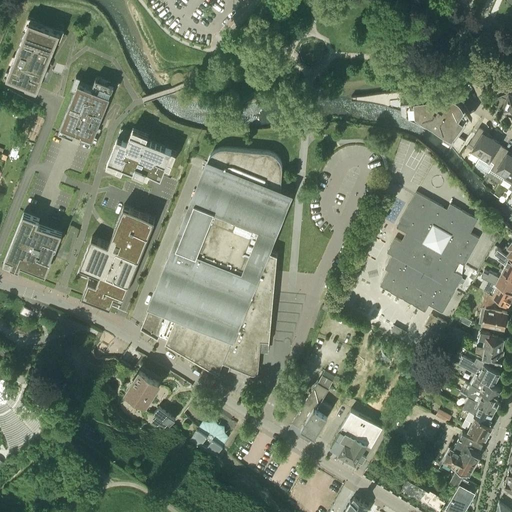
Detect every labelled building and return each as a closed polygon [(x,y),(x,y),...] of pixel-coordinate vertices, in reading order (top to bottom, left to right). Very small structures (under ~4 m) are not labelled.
[(30,19),(7,75),(23,81),(38,87),(47,66),(61,31),(30,19)] [(114,82),(105,78),(97,74),(93,83),(79,77),(69,101),(58,127),(74,134),(76,128),(84,131),(81,139),(96,145),(97,146),(103,128),(97,126),(98,123),(100,120),(100,119),(107,101),(114,82)] [(472,113),(464,101),(462,100),(460,98),(459,96),(456,94),(454,93),(448,92),(401,97),(401,100),(402,109),(407,111),(428,121),(447,138),(450,141),(451,142),(472,113)] [(511,94),(509,93),(506,98),(502,96),(495,99),(494,99),(497,103),(502,106),(501,109),(503,109),(502,111),(508,116),(510,112),(511,113),(511,94)] [(131,131),(120,126),(106,164),(123,171),(125,165),(129,167),(132,168),(136,170),(135,173),(148,179),(150,174),(152,170),(162,174),(166,164),(171,166),(177,147),(173,145),(173,144),(148,134),(150,130),(134,123),(131,131)] [(480,157),(492,138),(488,135),(489,134),(486,133),(487,131),(479,126),(470,142),(475,145),(473,149),(472,152),(479,156),(478,156),(480,157)] [(490,159),(495,163),(504,147),(499,144),(500,143),(492,138),(480,157),(481,158),(488,162),(490,159)] [(282,182),(283,170),(283,167),(284,164),(283,161),(282,158),(280,155),(278,153),(275,151),(272,149),(270,148),(267,148),(226,144),(222,144),(218,146),(216,147),(213,150),(210,153),(208,153),(207,156),(205,161),(190,199),(173,240),(148,304),(150,305),(141,327),(158,338),(159,335),(167,338),(165,342),(219,374),(223,362),(230,364),(229,368),(246,375),(248,375),(250,374),(252,373),(253,373),(254,373),(255,373),(256,372),(257,371),(258,371),(258,370),(259,369),(259,367),(259,365),(261,349),(265,350),(269,350),(270,342),(276,277),(276,270),(279,251),(271,248),(295,188),(282,182)] [(511,151),(504,147),(495,163),(487,175),(500,183),(504,177),(504,178),(511,164),(511,153),(511,151)] [(470,231),(477,218),(450,203),(447,208),(430,198),(416,191),(397,226),(403,229),(407,231),(405,235),(402,241),(395,237),(388,251),(393,254),(385,267),(389,269),(380,284),(404,298),(412,302),(426,310),(430,303),(442,311),(455,289),(462,275),(454,270),(459,260),(465,263),(471,250),(479,237),(470,231)] [(82,293),(118,308),(156,216),(124,203),(120,214),(114,228),(113,230),(112,233),(109,240),(92,233),(76,274),(88,279),(82,293)] [(40,214),(35,211),(24,207),(4,261),(20,268),(22,262),(46,272),(53,256),(53,255),(55,255),(55,254),(57,250),(56,249),(56,248),(62,231),(63,229),(59,227),(48,223),(38,219),(40,214)] [(496,241),(501,231),(496,229),(490,238),(496,241)] [(506,245),(503,249),(511,256),(511,239),(507,245),(506,245)] [(511,256),(503,249),(502,250),(498,246),(495,251),(499,254),(498,256),(502,259),(499,265),(501,266),(500,268),(502,270),(502,269),(511,273),(511,256)] [(490,277),(511,289),(511,287),(511,273),(502,269),(502,270),(499,275),(491,269),(489,272),(485,269),(483,273),(490,277)] [(511,288),(511,289),(490,277),(486,284),(483,289),(486,290),(497,296),(508,302),(511,297),(511,296),(511,288)] [(507,311),(498,309),(494,308),(497,296),(486,290),(482,306),(483,306),(479,321),(494,325),(504,327),(505,323),(507,322),(508,317),(507,315),(507,311)] [(327,310),(330,304),(332,299),(328,297),(323,307),(327,310)] [(24,306),(20,313),(28,318),(30,314),(32,316),(34,312),(24,306)] [(450,324),(455,326),(459,319),(458,318),(461,313),(457,311),(450,324)] [(441,333),(447,322),(431,313),(425,324),(441,333)] [(484,338),(483,343),(504,347),(505,343),(504,339),(504,337),(498,336),(498,335),(489,333),(490,331),(481,329),(480,337),(484,338)] [(504,347),(483,343),(483,344),(477,343),(476,349),(482,351),(482,355),(483,355),(482,357),(491,359),(490,360),(494,360),(493,364),(501,369),(502,367),(501,367),(502,361),(501,361),(501,360),(503,359),(504,356),(503,354),(504,347)] [(500,371),(479,359),(476,357),(476,358),(474,361),(463,354),(458,363),(477,373),(477,372),(501,386),(496,383),(499,379),(496,377),(500,371)] [(423,371),(439,379),(444,368),(429,360),(423,371)] [(159,383),(140,371),(127,391),(147,403),(159,383)] [(500,389),(501,386),(477,372),(477,373),(471,383),(471,384),(498,399),(499,398),(498,397),(501,392),(500,390),(500,389)] [(323,373),(322,373),(318,380),(329,386),(333,379),(332,379),(323,373)] [(6,378),(0,378),(0,397),(8,396),(6,378)] [(292,421),(314,435),(315,435),(328,414),(328,413),(332,406),(321,400),(330,386),(329,386),(318,380),(292,421)] [(497,408),(499,404),(498,402),(497,401),(498,399),(471,384),(468,389),(470,389),(467,394),(478,400),(477,401),(477,402),(480,403),(480,402),(494,411),(494,410),(493,410),(494,408),(495,409),(497,408)] [(495,412),(494,411),(480,402),(480,403),(477,402),(477,401),(469,396),(466,401),(463,407),(469,411),(492,423),(495,418),(492,416),(495,412)] [(194,403),(187,410),(192,416),(200,410),(194,403)] [(449,421),(452,415),(433,404),(429,411),(449,421)] [(165,429),(169,424),(171,425),(176,418),(159,405),(154,413),(157,415),(151,423),(155,427),(161,427),(165,429)] [(340,426),(330,444),(331,448),(355,462),(358,457),(363,460),(383,425),(351,408),(351,409),(341,426),(340,426)] [(492,424),(492,423),(469,411),(462,424),(485,436),(489,429),(491,429),(493,425),(492,424)] [(200,424),(195,433),(189,442),(215,458),(223,445),(226,440),(224,439),(227,435),(224,431),(223,426),(218,424),(214,420),(209,422),(204,421),(202,425),(200,424)] [(446,449),(474,465),(477,459),(480,459),(483,453),(478,450),(483,440),(463,429),(460,435),(456,440),(452,438),(446,449)] [(467,478),(474,465),(446,449),(440,460),(442,461),(440,466),(453,473),(451,476),(458,480),(461,475),(467,478)] [(511,474),(508,473),(507,478),(504,479),(503,483),(505,485),(511,487),(511,474)] [(442,509),(448,498),(409,477),(403,489),(442,509)] [(473,492),(459,485),(447,506),(448,507),(448,506),(457,511),(462,511),(474,492),(473,492)] [(366,511),(367,511),(368,511),(369,511),(368,510),(368,509),(367,509),(369,507),(370,506),(369,506),(369,505),(368,505),(364,503),(365,502),(360,499),(359,499),(360,499),(359,500),(355,498),(355,497),(354,496),(354,497),(353,497),(353,498),(352,500),(351,499),(351,500),(350,500),(350,501),(347,507),(346,506),(346,507),(343,511),(366,511)] [(497,511),(511,511),(511,510),(507,506),(499,500),(496,511),(497,511)]
